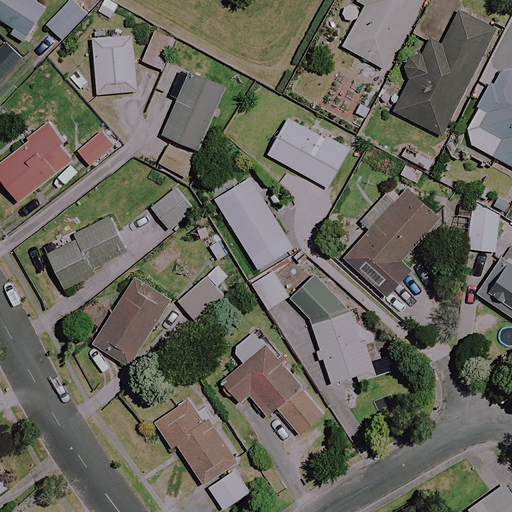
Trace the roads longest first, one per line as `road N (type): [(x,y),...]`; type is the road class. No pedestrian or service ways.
road 1 (residential): [(119,511),(52,418),(0,316)]
road 2 (residential): [(325,511),(462,432)]
